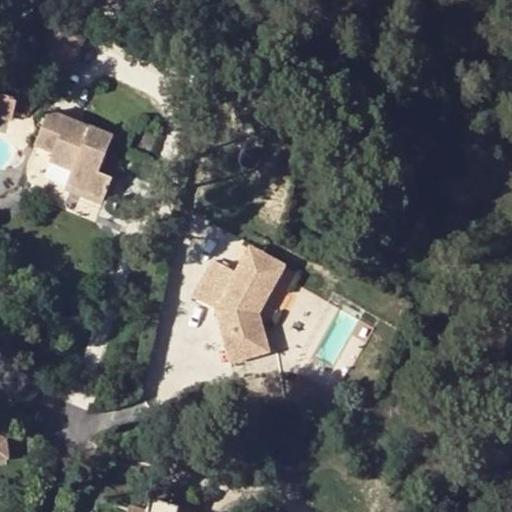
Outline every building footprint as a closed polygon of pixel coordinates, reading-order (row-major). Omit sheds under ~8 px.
[(73,68),(85,40),(57,28),(45,56),(73,68)] [(0,102),(5,104),(10,83),(0,81),(0,102)] [(64,157),(59,169),(97,188),(105,169),(93,164),(109,126),(44,98),(29,132),(43,138),(40,146),(64,157)] [(93,198),(97,188),(59,169),(54,181),(93,198)] [(241,270),(215,256),(193,298),(241,324),(230,344),(254,357),(302,268),(255,243),(241,270)] [(291,395),(319,409),(331,387),(303,372),(291,395)] [(10,431),(0,432),(0,462),(13,462),(10,431)] [(144,499),(142,511),(120,511),(109,510),(108,511),(174,511),(176,503),(144,499)]
